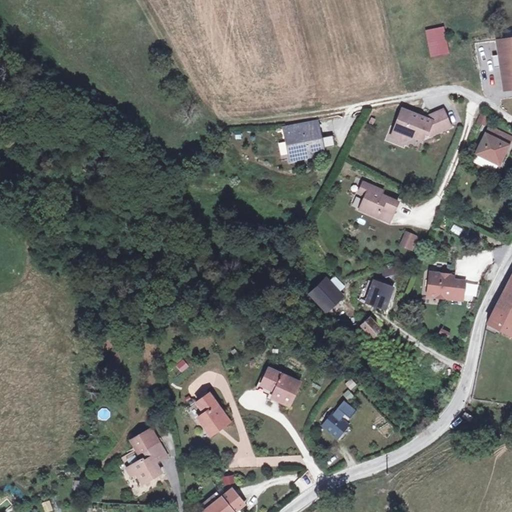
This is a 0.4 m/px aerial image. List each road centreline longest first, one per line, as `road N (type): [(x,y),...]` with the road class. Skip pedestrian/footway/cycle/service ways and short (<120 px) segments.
road 1 (tertiary): [(288,511),(445,424),(511,255)]
road 2 (unknown): [(475,342),(395,286),(360,241)]
